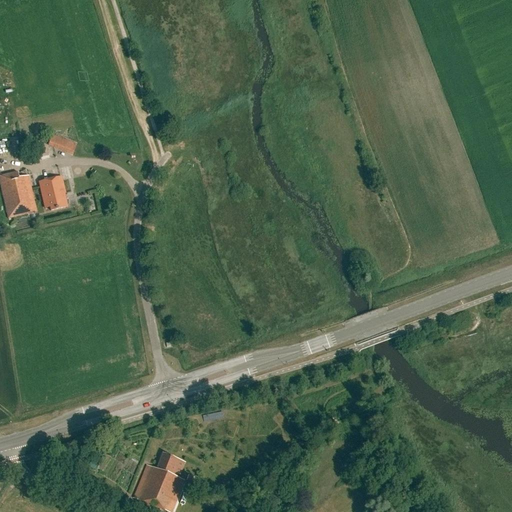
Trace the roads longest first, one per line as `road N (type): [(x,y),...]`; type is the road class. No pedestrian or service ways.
road 1 (primary): [(167,395),(511,276)]
road 2 (unclassified): [(167,395),(138,246),(144,194),(160,167)]
road 3 (primary): [(11,442),(167,395)]
road 4 (unclassified): [(105,511),(24,472),(11,442)]
